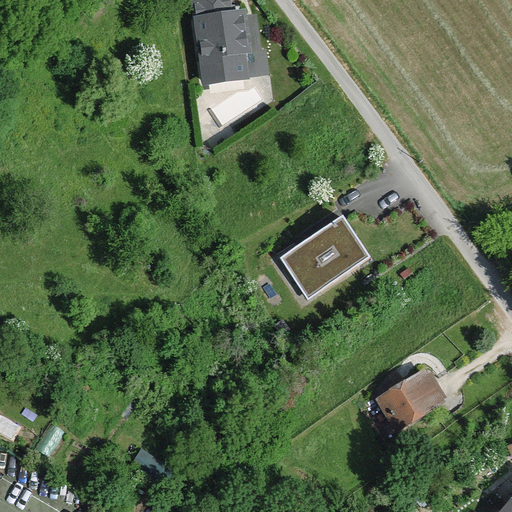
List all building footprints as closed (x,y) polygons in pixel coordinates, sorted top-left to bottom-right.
[(197,0),(208,76),(245,71),(242,46),(248,45),(243,9),(232,10),(231,0),(197,0)] [(344,216),(281,257),(309,299),(359,266),(347,249),(360,240),(344,216)] [(380,394),(390,412),(396,409),(401,419),(438,397),(421,369),(380,394)] [(396,422),(401,419),(396,409),(390,412),(396,422)] [(511,511),(511,498),(498,511),(511,511)]
